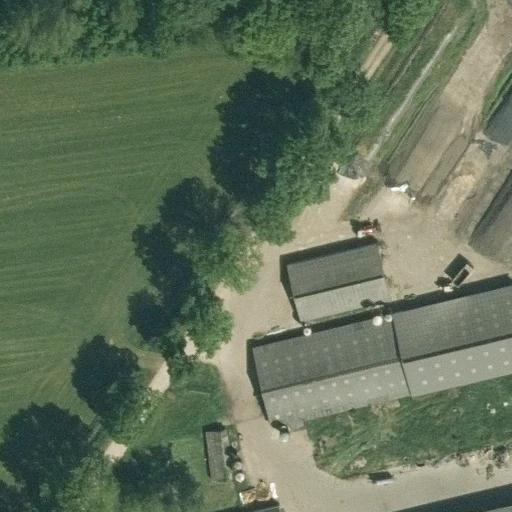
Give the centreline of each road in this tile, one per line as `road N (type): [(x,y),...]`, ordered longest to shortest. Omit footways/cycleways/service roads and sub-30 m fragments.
road 1 (track): [(412,0),(80,511)]
road 2 (unknown): [(228,291),(260,428),(299,511)]
